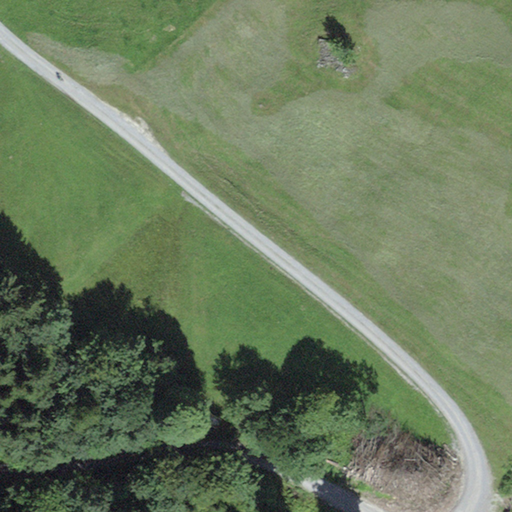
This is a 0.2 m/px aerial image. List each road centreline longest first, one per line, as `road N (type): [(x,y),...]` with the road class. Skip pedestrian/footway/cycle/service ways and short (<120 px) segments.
road 1 (track): [(466,511),(473,502),(459,421),(363,326),(0,35)]
road 2 (track): [(0,473),(208,448),(294,474),(367,511)]
